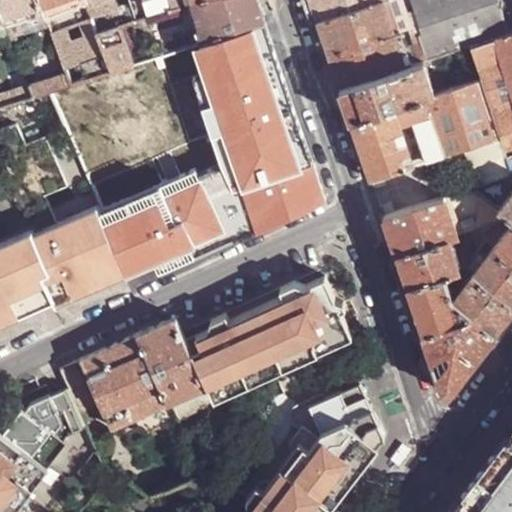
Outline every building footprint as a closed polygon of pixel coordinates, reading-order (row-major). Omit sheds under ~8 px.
[(0,0),(0,6),(6,22),(44,9),(40,0),(0,0)] [(40,0),(44,9),(49,24),(67,71),(71,84),(112,70),(98,34),(123,25),(132,22),(184,5),(182,0),(40,0)] [(260,0),(197,0),(195,1),(203,25),(208,38),(267,19),(260,0)] [(312,0),(320,22),(384,1),(383,0),(312,0)] [(386,0),(384,1),(406,67),(426,61),(430,60),(409,0),(386,0)] [(511,0),(409,0),(430,60),(454,52),(473,46),(493,39),(511,32),(511,0)] [(342,89),(406,67),(384,1),(320,22),(332,59),(342,89)] [(49,24),(44,9),(6,22),(12,37),(49,24)] [(0,40),(12,37),(6,22),(0,24),(0,40)] [(112,70),(137,62),(123,25),(98,34),(112,70)] [(178,38),(192,33),(190,29),(190,26),(175,30),(178,38)] [(511,32),(493,39),(511,102),(511,32)] [(511,102),(493,39),(473,46),(475,53),(483,78),(501,136),(508,156),(511,170),(511,102)] [(475,53),(473,46),(454,52),(456,59),(475,53)] [(349,108),(353,121),(395,106),(410,101),(437,92),(426,61),(406,67),(342,89),(349,108)] [(71,84),(67,71),(29,84),(34,97),(54,90),(71,84)] [(501,136),(483,78),(437,92),(410,101),(429,159),(451,152),(470,146),(501,136)] [(0,108),(34,97),(29,84),(0,94),(0,108)] [(429,159),(410,101),(395,106),(414,164),(429,159)] [(364,154),(372,179),(398,170),(414,164),(395,106),(353,121),(364,154)] [(300,124),(151,171),(162,206),(311,158),(300,124)] [(508,156),(501,136),(470,146),(476,165),(508,156)] [(320,177),(315,161),(243,184),(259,231),(328,199),(320,177)] [(451,179),(455,194),(457,193),(474,188),(482,186),(477,170),(451,179)] [(485,197),(485,184),(482,186),(474,188),(476,191),(485,197)] [(486,226),(511,218),(499,209),(485,197),(476,191),(486,226)] [(511,192),(499,209),(511,218),(511,192)] [(470,231),(457,193),(455,194),(448,197),(385,217),(393,239),(398,255),(449,238),(470,231)] [(59,299),(96,285),(129,267),(117,241),(112,227),(101,201),(37,229),(35,225),(0,241),(0,319),(56,294),(59,299)] [(511,223),(494,247),(511,260),(511,223)] [(481,227),(475,229),(482,246),(486,241),(481,227)] [(404,274),(409,287),(445,275),(461,269),(459,264),(449,238),(398,255),(404,274)] [(511,302),(511,260),(494,247),(474,274),(511,302)] [(477,253),(473,250),(464,261),(459,264),(461,269),(466,268),(477,253)] [(499,334),(511,317),(511,302),(474,274),(454,300),(468,311),(499,334)] [(417,313),(424,334),(462,320),(468,311),(454,300),(445,275),(409,287),(417,313)] [(328,346),(332,339),(335,330),(345,325),(338,310),(345,307),(344,305),(337,302),(334,301),(328,289),(323,277),(303,286),(295,283),(280,289),(283,296),(229,321),(226,315),(212,321),(208,330),(189,339),(210,386),(220,381),(229,384),(236,387),(261,376),(264,368),(267,360),(288,350),(298,353),(305,356),(328,346)] [(499,334),(468,311),(462,320),(424,334),(435,366),(444,392),(454,393),(499,334)] [(177,316),(139,333),(170,402),(208,385),(177,316)] [(350,336),(345,325),(335,330),(332,339),(338,341),(350,336)] [(139,333),(82,359),(113,428),(170,402),(139,333)] [(298,353),(288,350),(267,360),(264,368),(271,372),(295,360),(298,353)] [(76,362),(60,369),(69,388),(77,406),(78,406),(82,414),(94,408),(96,407),(76,362)] [(365,385),(355,365),(339,372),(349,393),(365,385)] [(227,391),(229,384),(220,381),(210,386),(215,397),(227,391)] [(381,446),(385,441),(389,440),(388,437),(389,437),(367,390),(365,385),(349,393),(360,418),(369,414),(375,426),(372,428),(367,435),(371,439),(365,447),(366,455),(373,457),(382,446),(381,446)] [(0,511),(9,511),(69,439),(66,437),(69,432),(85,426),(77,406),(69,388),(55,394),(54,393),(36,400),(30,407),(27,405),(8,428),(1,422),(0,423),(0,511)] [(331,511),(344,495),(342,488),(350,486),(368,466),(366,455),(365,447),(371,439),(367,435),(372,428),(375,426),(369,414),(360,418),(349,393),(316,408),(327,433),(323,438),(313,431),(268,491),(262,486),(253,499),(259,503),(254,509),(251,511),(331,511)] [(98,418),(94,408),(82,414),(87,424),(98,418)] [(511,511),(511,436),(458,507),(461,511),(511,511)] [(199,465),(203,477),(218,471),(214,458),(199,465)]
